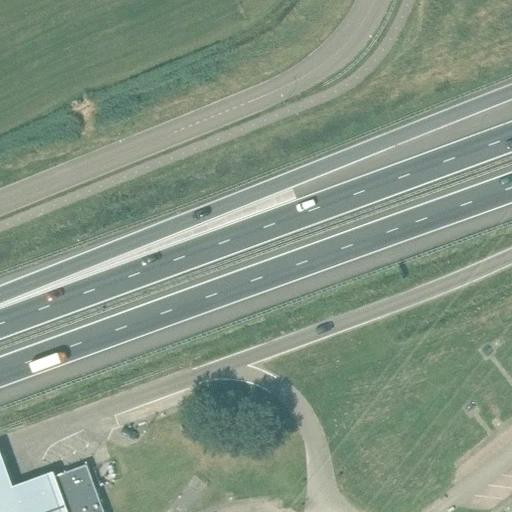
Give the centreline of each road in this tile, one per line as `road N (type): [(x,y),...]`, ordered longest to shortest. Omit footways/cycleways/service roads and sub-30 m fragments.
road 1 (motorway): [(511,92),(229,204),(0,314)]
road 2 (motorway): [(511,136),(0,323)]
road 3 (motorway): [(0,372),(511,185)]
road 4 (unclassified): [(373,0),(339,49),(300,78),(0,202)]
